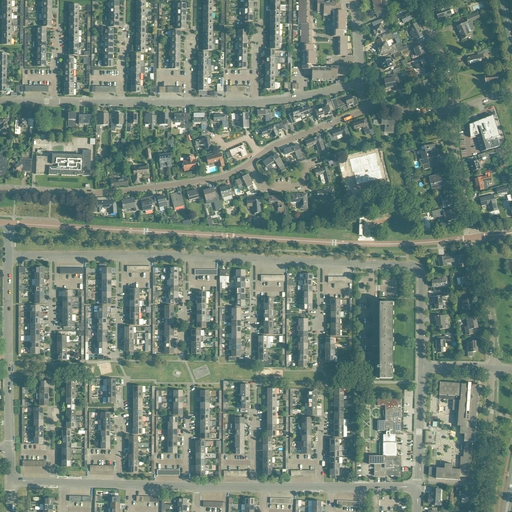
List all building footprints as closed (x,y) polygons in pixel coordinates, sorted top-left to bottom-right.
[(145,8),(145,2),(144,2),(144,0),(137,0),(137,2),(136,2),(136,8),(145,8)] [(372,0),(373,1),(372,1),(374,5),(373,5),(377,16),(377,17),(387,14),(387,13),(391,12),(389,8),(384,9),(380,0),(372,0)] [(345,31),(345,11),(341,11),(341,4),(335,3),(335,2),(331,2),(331,4),(331,10),(334,10),(334,30),(332,30),(332,37),(336,37),(336,36),(342,36),(342,31),(345,31)] [(454,9),(452,3),(440,7),(441,10),(436,12),(439,19),(446,17),(446,18),(448,19),(450,18),(450,17),(450,16),(452,15),(450,10),(454,9)] [(323,12),(323,15),(330,15),(330,10),(331,10),(331,4),(324,4),(323,4),(323,12)] [(473,30),(473,21),(480,18),(482,17),(481,16),(479,17),(478,13),(466,17),(468,22),(457,27),(463,40),(471,36),(469,32),(473,30)] [(403,14),(396,17),(399,22),(402,21),(404,24),(412,20),(410,14),(404,16),(403,14)] [(381,39),(392,34),(389,28),(383,31),(381,25),(379,25),(379,24),(383,22),(383,21),(382,19),(373,23),(375,27),(372,28),(373,30),(373,31),(374,34),(374,35),(375,37),(376,37),(378,36),(379,38),(380,38),(381,39)] [(417,23),(410,27),(412,31),(410,32),(413,39),(416,37),(417,40),(424,36),(417,23)] [(397,31),(392,34),(381,39),(382,42),(384,41),(385,42),(391,39),(391,38),(399,34),(397,31)] [(398,52),(397,50),(396,45),(389,49),(386,43),(385,43),(384,42),(377,46),(378,48),(377,49),(379,52),(378,53),(379,55),(380,55),(383,54),(383,56),(384,56),(388,54),(390,53),(391,53),(391,55),(398,52)] [(408,49),(407,46),(403,47),(401,43),(396,45),(398,50),(397,50),(398,52),(399,53),(401,52),(408,49)] [(416,49),(412,50),(414,54),(416,53),(417,56),(415,57),(415,58),(426,53),(423,46),(417,48),(416,48),(416,49)] [(485,62),(484,57),(483,54),(467,58),(468,61),(469,65),(469,66),(485,62)] [(304,58),(304,66),(310,66),(310,64),(315,64),(315,58),(304,58)] [(387,61),(382,63),(385,70),(395,66),(395,65),(393,66),(392,63),(394,62),(393,58),(388,60),(387,60),(387,61)] [(422,62),(415,65),(417,69),(423,67),(426,75),(427,75),(427,74),(432,72),(430,67),(429,67),(428,65),(431,64),(428,58),(428,59),(421,61),(422,62)] [(337,67),(330,67),(330,69),(310,69),(310,66),(302,66),(302,69),(304,69),(304,75),(311,75),(311,80),(331,80),(331,77),(337,77),(337,75),(337,67)] [(485,77),(486,82),(485,83),(486,83),(486,82),(490,82),(494,82),(498,81),(498,82),(498,81),(500,79),(501,79),(500,79),(500,77),(501,77),(500,76),(498,75),(494,75),(490,76),(490,75),(489,75),(489,76),(486,76),(485,76),(485,77)] [(401,90),(398,78),(385,80),(387,89),(396,87),(397,90),(401,90)] [(430,79),(417,85),(422,96),(434,90),(430,79)] [(208,91),(208,86),(208,85),(198,84),(198,91),(198,95),(207,95),(207,91),(208,91)] [(10,89),(10,86),(6,86),(0,85),(0,92),(1,92),(1,96),(6,96),(6,89),(10,89)] [(331,102),(334,110),(339,108),(338,107),(346,104),(348,108),(349,108),(348,108),(348,106),(352,104),(353,107),(357,105),(356,103),(357,103),(355,97),(351,98),(349,93),(348,94),(349,94),(350,95),(346,97),(345,95),(335,99),(335,100),(331,102)] [(325,108),(321,109),(324,117),(331,115),(329,110),(333,109),(330,102),(326,104),(327,105),(324,106),(325,108)] [(312,116),(310,110),(309,107),(302,109),(300,104),(297,106),(299,111),(301,117),(302,120),(308,118),(312,116)] [(324,117),(321,109),(318,110),(317,109),(314,110),(314,108),(310,110),(312,116),(316,115),(318,120),(324,117)] [(255,110),(255,111),(257,111),(258,116),(266,115),(266,121),(271,121),(271,120),(273,120),(273,118),(275,118),(274,112),(273,112),(273,113),(271,113),(270,110),(263,110),(260,110),(255,110)] [(295,119),(301,117),(299,111),(288,115),(292,124),(296,123),(295,119)] [(83,123),(83,115),(79,115),(79,116),(76,116),(76,113),(68,113),(68,127),(76,127),(76,123),(83,123)] [(96,113),(96,133),(100,133),(100,134),(100,125),(108,126),(108,129),(108,124),(108,123),(108,114),(104,114),(100,114),(97,114),(97,113),(96,113)] [(207,118),(204,118),(203,113),(197,113),(197,118),(192,118),(192,123),(201,123),(201,131),(201,134),(207,134),(207,131),(207,118)] [(248,113),(233,114),(233,113),(233,114),(231,114),(232,120),(235,119),(235,120),(236,120),(236,119),(243,119),(243,128),(249,128),(248,113)] [(111,120),(111,128),(111,132),(116,132),(116,128),(116,125),(123,125),(123,114),(114,114),(114,120),(111,120)] [(137,114),(130,114),(130,120),(126,120),(126,132),(131,132),(131,129),(130,129),(130,128),(133,128),(133,124),(137,124),(137,114)] [(146,117),(145,117),(145,125),(148,125),(149,125),(152,125),(151,130),(156,130),(156,117),(152,117),(152,114),(146,114),(146,117)] [(159,125),(168,125),(168,127),(171,127),(171,119),(168,119),(168,114),(160,114),(160,119),(159,119),(159,125)] [(174,123),(176,123),(176,124),(180,124),(180,123),(181,123),(181,129),(190,128),(189,114),(183,114),(183,115),(180,115),(180,114),(174,114),(174,123)] [(91,115),(83,115),(83,123),(83,125),(91,125),(91,122),(92,122),(92,121),(91,121),(91,115)] [(224,115),(214,115),(210,116),(211,121),(222,121),(222,128),(228,128),(227,115),(224,115)] [(482,120),(470,125),(470,127),(470,133),(471,138),(477,137),(482,152),(491,149),(490,145),(491,144),(493,148),(500,146),(497,137),(500,136),(494,115),(482,120)] [(16,120),(15,134),(18,134),(19,134),(20,134),(20,132),(20,128),(27,128),(28,120),(25,119),(20,118),(19,119),(19,121),(16,120)] [(381,125),(382,125),(389,125),(389,128),(385,127),(384,133),(393,134),(394,120),(382,119),(381,120),(381,125)] [(0,132),(8,133),(9,120),(3,120),(0,120),(0,132)] [(366,120),(353,124),(354,129),(363,127),(366,136),(371,134),(371,135),(374,134),(372,129),(369,130),(366,120)] [(274,126),(261,131),(263,136),(271,133),(273,138),(278,136),(276,131),(278,130),(279,131),(283,129),(281,123),(274,126)] [(345,127),(332,132),(334,137),(337,136),(336,135),(342,133),(345,142),(350,140),(345,127)] [(314,139),(305,142),(307,147),(316,144),(319,152),(324,150),(319,137),(316,138),(314,139)] [(210,138),(196,140),(195,140),(196,146),(200,145),(205,144),(206,150),(208,150),(208,152),(214,151),(213,145),(211,146),(210,138)] [(436,144),(420,147),(422,157),(420,157),(420,156),(419,156),(421,165),(429,163),(428,159),(439,156),(436,144)] [(229,151),(225,153),(228,159),(241,154),(242,157),(247,155),(243,145),(229,150),(229,151)] [(284,150),(286,155),(295,152),(297,159),(298,159),(299,162),(307,159),(304,151),(300,152),(298,145),(284,150)] [(36,174),(36,175),(44,175),(44,172),(49,172),(49,175),(56,175),(56,176),(57,176),(57,175),(61,175),(61,176),(62,176),(77,176),(77,175),(82,175),(82,176),(90,177),(90,176),(91,151),(91,150),(83,150),(83,151),(83,156),(52,154),(52,157),(36,156),(36,157),(36,174)] [(360,156),(349,159),(352,173),(354,172),(354,176),(356,185),(369,182),(372,181),(383,178),(379,165),(378,165),(377,162),(378,162),(375,152),(362,156),(360,157),(360,156)] [(485,156),(484,153),(478,155),(479,158),(470,161),(474,171),(481,169),(478,160),(479,160),(480,161),(483,160),(482,157),(485,156)] [(158,156),(159,163),(167,162),(168,168),(172,168),(170,154),(158,156)] [(207,160),(207,161),(208,163),(217,161),(219,167),(224,166),(222,160),(221,154),(207,158),(207,160)] [(283,165),(278,157),(276,154),(263,162),(266,167),(274,161),(279,168),(283,165)] [(191,155),(184,157),(185,161),(181,162),(184,172),(187,172),(187,171),(195,169),(193,159),(192,159),(191,155)] [(13,164),(12,173),(21,174),(21,171),(23,171),(32,172),(32,160),(20,159),(20,162),(18,162),(18,165),(13,164)] [(334,168),(337,166),(335,159),(328,162),(329,165),(332,164),(334,168)] [(140,176),(140,175),(149,173),(148,167),(137,168),(137,167),(133,167),(134,175),(133,175),(134,182),(135,182),(135,184),(141,183),(141,176),(140,176)] [(322,169),(315,171),(316,176),(320,175),(322,184),(326,183),(331,182),(327,167),(322,168),(322,169)] [(481,177),(475,179),(476,183),(475,183),(477,191),(488,188),(486,181),(492,180),(490,174),(494,173),(498,172),(496,168),(485,172),(486,176),(482,177),(481,177)] [(128,185),(127,179),(127,175),(122,176),(123,179),(119,180),(111,181),(111,180),(110,180),(111,186),(111,187),(120,186),(128,185)] [(247,175),(236,181),(239,188),(240,188),(246,185),(249,191),(254,189),(247,175)] [(441,175),(429,178),(423,179),(424,185),(430,183),(431,184),(431,183),(433,191),(432,191),(433,191),(449,187),(447,178),(442,179),(441,175)] [(229,186),(220,188),(223,199),(223,201),(232,198),(232,196),(235,195),(233,189),(230,190),(229,186)] [(206,200),(213,198),(215,206),(221,205),(217,192),(214,193),(213,188),(203,191),(206,200)] [(329,195),(330,203),(328,203),(329,207),(331,207),(337,206),(333,189),(317,192),(318,198),(329,195)] [(196,190),(187,192),(189,201),(198,198),(199,201),(202,200),(200,193),(197,194),(196,190)] [(441,209),(451,207),(452,207),(451,204),(453,204),(450,193),(448,194),(447,190),(444,191),(445,194),(438,196),(441,196),(442,202),(440,203),(442,209),(441,209)] [(171,195),(175,211),(174,208),(183,206),(184,209),(184,208),(180,192),(180,193),(171,195)] [(306,194),(292,195),(292,202),(300,202),(300,209),(299,209),(302,209),(303,210),(304,211),(307,211),(308,210),(308,209),(307,209),(306,194)] [(494,195),(480,199),(482,206),(489,204),(491,212),(494,211),(497,211),(496,203),(494,195)] [(144,199),(141,199),(143,211),(153,209),(152,207),(156,207),(153,196),(147,198),(148,199),(144,199)] [(157,197),(157,198),(159,208),(164,207),(164,209),(170,208),(169,201),(166,201),(165,196),(161,197),(161,196),(157,197)] [(283,197),(268,197),(269,202),(277,202),(278,212),(283,212),(283,210),(283,205),(283,197)] [(260,198),(246,198),(247,204),(247,207),(253,206),(253,214),(260,214),(259,203),(260,203),(260,198)] [(134,199),(122,202),(123,210),(134,208),(134,212),(136,211),(140,211),(138,200),(134,201),(134,199)] [(102,202),(97,202),(98,207),(93,207),(94,213),(98,212),(101,212),(101,208),(111,208),(111,213),(110,213),(116,213),(116,201),(110,201),(110,202),(103,203),(102,202)] [(452,211),(451,207),(441,209),(441,210),(432,212),(434,219),(440,217),(441,223),(445,222),(445,224),(449,223),(449,221),(456,219),(454,210),(452,211)] [(429,215),(423,216),(426,228),(432,227),(429,215)] [(459,255),(453,256),(446,257),(439,258),(440,266),(447,265),(447,263),(458,261),(459,268),(467,266),(465,255),(459,256),(459,255)] [(111,274),(111,268),(107,268),(107,264),(99,264),(99,268),(102,268),(102,271),(99,271),(99,274),(111,274)] [(458,274),(459,278),(457,278),(458,285),(462,284),(462,288),(470,287),(470,283),(469,276),(468,276),(467,273),(458,274)] [(440,280),(432,281),(433,287),(441,287),(441,284),(446,283),(446,277),(439,277),(440,280)] [(435,306),(434,306),(434,309),(444,309),(444,305),(443,305),(442,296),(448,296),(448,292),(437,293),(437,296),(435,297),(435,302),(435,306)] [(474,310),(473,303),(472,299),(470,299),(469,293),(460,294),(462,301),(463,301),(465,312),(474,310)] [(392,379),(391,303),(378,303),(379,303),(379,347),(379,362),(377,362),(377,366),(376,366),(376,370),(376,379),(392,379)] [(439,316),(438,316),(435,316),(435,322),(437,321),(437,326),(443,326),(443,329),(449,329),(449,325),(446,325),(445,316),(439,316)] [(478,328),(477,323),(476,316),(467,318),(468,327),(465,327),(467,335),(469,334),(470,335),(471,335),(471,334),(477,333),(476,328),(478,328)] [(72,327),(72,321),(63,321),(63,327),(63,330),(71,330),(71,327),(72,327)] [(84,330),(84,327),(84,321),(82,321),(82,327),(79,327),(79,328),(74,328),(74,330),(84,330)] [(451,336),(443,337),(443,340),(437,341),(437,348),(438,353),(443,353),(443,349),(443,348),(446,348),(445,341),(451,341),(451,336)] [(476,352),(478,351),(477,341),(479,341),(479,338),(465,340),(465,345),(467,345),(468,352),(468,356),(473,356),(473,352),(475,352),(476,352)] [(133,352),(133,345),(124,345),(124,352),(127,352),(127,355),(133,355),(133,352)] [(240,357),(240,351),(231,351),(231,357),(229,357),(229,361),(236,361),(236,357),(240,357)] [(269,356),(269,355),(269,354),(267,354),(267,355),(258,355),(258,361),(265,361),(265,364),(271,364),(271,361),(271,359),(267,359),(267,356),(269,356)] [(468,389),(469,384),(462,384),(441,382),(440,382),(439,399),(453,400),(466,401),(467,388),(468,389)] [(479,385),(472,384),(472,383),(469,383),(469,384),(468,389),(467,388),(466,401),(453,400),(453,410),(452,410),(459,411),(458,426),(461,426),(460,434),(463,434),(463,436),(465,437),(464,447),(462,447),(461,449),(464,449),(463,457),(461,457),(460,470),(455,469),(455,470),(452,469),(453,464),(445,463),(445,466),(442,466),(442,468),(437,468),(430,467),(429,467),(429,476),(429,475),(436,476),(436,479),(436,478),(459,480),(460,477),(470,478),(473,443),(475,443),(475,442),(477,420),(477,419),(479,385)] [(401,419),(401,410),(398,410),(398,406),(401,406),(401,398),(393,397),(393,400),(388,400),(388,398),(377,397),(377,406),(385,406),(385,420),(377,420),(377,431),(385,431),(385,435),(383,435),(383,443),(383,456),(385,456),(396,456),(396,443),(395,443),(395,435),(393,435),(393,431),(401,431),(401,423),(398,423),(398,419),(401,419)] [(383,456),(368,456),(368,464),(374,464),(374,476),(383,476),(385,476),(401,476),(401,456),(396,456),(385,456),(383,456)] [(339,475),(339,469),(330,469),(330,478),(338,478),(338,475),(339,475)] [(429,496),(429,503),(432,503),(432,504),(440,505),(441,490),(433,489),(432,496),(429,496)] [(462,496),(462,504),(471,505),(472,499),(471,499),(471,497),(472,497),(472,493),(460,492),(459,496),(462,496)] [(120,503),(120,497),(118,497),(118,493),(109,493),(108,496),(111,496),(111,503),(120,503)]
